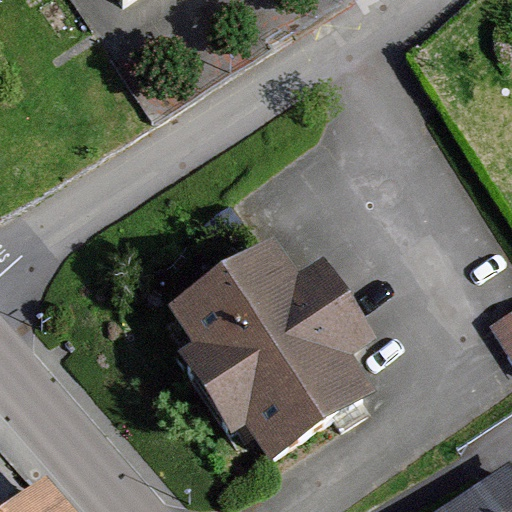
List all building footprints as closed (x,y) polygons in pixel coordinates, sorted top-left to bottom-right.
[(122,0),(136,19),(164,0),(122,0)] [(333,280),(309,295),(288,261),(184,326),(205,359),(187,371),(237,451),(256,440),(283,484),(387,419),(359,375),(384,360),(333,280)] [(511,318),(480,341),(511,387),(511,318)] [(511,511),(511,485),(474,511),(511,511)] [(33,511),(68,511),(54,495),(33,511)]
